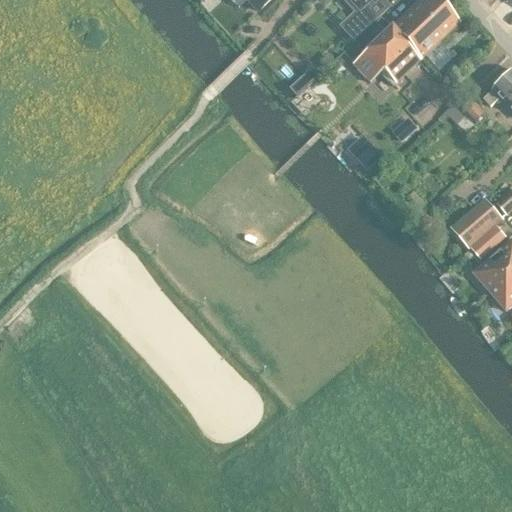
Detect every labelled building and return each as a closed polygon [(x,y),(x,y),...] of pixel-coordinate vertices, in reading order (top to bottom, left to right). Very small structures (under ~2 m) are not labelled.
[(380,0),(347,0),(357,11),(340,27),(343,30),(353,41),(388,9),(380,0)] [(419,0),(390,28),(420,60),(458,24),(435,0),(419,0)] [(420,60),(390,28),(351,64),(369,83),(382,71),(394,84),(420,60)] [(317,62),(323,69),(333,60),(327,53),(317,62)] [(492,92),(483,100),(490,108),(499,100),(511,113),(511,71),(491,92),(492,92)] [(302,76),(287,89),(294,96),(309,83),(302,76)] [(465,134),(485,115),(471,100),(460,111),(454,105),(445,113),(465,134)] [(495,205),(507,217),(511,211),(511,188),(511,189),(495,205)] [(424,202),(413,190),(408,194),(420,206),(424,202)] [(450,229),(469,250),(501,221),(483,200),(450,229)] [(420,229),(431,220),(427,215),(416,224),(420,229)] [(505,238),(496,227),(470,250),(471,251),(477,246),(485,255),(505,238)] [(473,274),(489,293),(511,272),(511,239),(511,240),(511,241),(509,242),(473,274)] [(511,272),(489,293),(505,312),(511,305),(511,272)]
